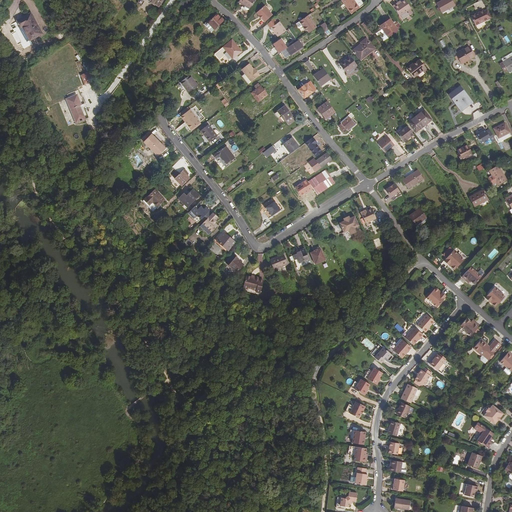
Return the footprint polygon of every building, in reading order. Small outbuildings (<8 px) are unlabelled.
[(188,0),(181,0),(178,5),(183,8),(188,0)] [(249,9),(254,0),(239,0),(238,2),(249,9)] [(359,8),(353,0),(341,0),(351,14),(359,8)] [(399,16),(410,9),(404,0),(401,2),(398,4),(397,3),(392,6),(399,16)] [(455,5),(451,0),(442,0),(436,3),(438,6),(436,7),(438,11),(440,10),(442,13),(455,5)] [(257,15),(259,16),(260,18),(261,18),(263,20),(264,20),(272,14),(264,4),(256,11),(258,14),(257,15)] [(475,25),(491,18),(487,9),(484,11),(483,10),(470,16),(475,25)] [(43,34),(31,11),(16,20),(20,28),(22,28),(30,41),(43,34)] [(224,20),(218,13),(205,25),(211,32),(213,30),(214,30),(224,20)] [(317,28),(308,15),(299,22),(302,26),(306,31),(307,30),(309,33),(317,28)] [(386,35),(400,26),(396,19),(392,22),(390,19),(379,26),(386,35)] [(285,32),(278,22),(270,28),(272,32),(273,31),(277,37),(285,32)] [(329,29),(324,22),(320,25),(325,32),(329,29)] [(386,35),(379,26),(372,32),(376,37),(379,35),(383,41),(387,38),(386,35)] [(373,48),(366,38),(357,44),(358,45),(352,50),(360,60),(371,52),(370,51),(373,48)] [(238,49),(234,44),(235,43),(232,40),(215,54),(219,59),(225,55),(224,53),(227,51),(231,57),(233,59),(242,51),(239,48),(238,49)] [(286,58),(302,47),(298,40),(281,52),(286,58)] [(474,57),(468,46),(455,53),(458,59),(461,64),(474,57)] [(346,73),(356,65),(350,57),(345,61),(344,60),(339,64),(346,73)] [(511,69),(511,57),(503,63),(508,71),(511,69)] [(410,65),(406,68),(414,78),(423,71),(423,72),(426,69),(419,60),(414,64),(411,66),(410,65)] [(259,75),(255,71),(254,72),(252,69),(248,64),(241,70),(244,74),(241,76),(247,84),(250,82),(259,75)] [(348,76),(359,68),(356,65),(346,73),(345,75),(346,76),(347,77),(348,76)] [(320,86),(330,79),(324,69),(323,69),(313,76),(320,86)] [(189,93),(198,86),(195,81),(189,75),(180,82),(185,88),(189,93)] [(504,85),(500,79),(495,82),(498,88),(504,85)] [(315,88),(310,81),(307,83),(313,91),(315,88)] [(313,91),(307,83),(297,90),(304,99),(313,92),(313,91)] [(267,95),(260,86),(258,84),(254,86),(256,89),(251,93),(255,98),(256,96),(260,100),(267,95)] [(472,102),(460,87),(449,95),(461,110),(472,102)] [(215,92),(212,89),(188,108),(191,111),(215,92)] [(77,93),(65,98),(76,124),(86,120),(80,106),(82,105),(77,93)] [(220,102),(225,107),(229,104),(224,99),(220,102)] [(335,112),(327,101),(317,108),(325,119),(335,112)] [(285,120),(291,115),(284,106),(274,113),(278,118),(279,117),(282,122),(285,120)] [(431,120),(424,110),(416,116),(423,126),(431,120)] [(291,115),(285,120),(289,125),(295,120),(291,115)] [(356,124),(348,115),(346,117),(341,121),(340,122),(341,124),(339,125),(345,132),(347,130),(345,128),(350,124),(353,127),(356,124)] [(423,126),(416,116),(408,122),(416,132),(423,126)] [(505,123),(494,129),(499,139),(510,133),(505,123)] [(217,135),(208,124),(200,130),(203,134),(204,134),(209,141),(217,135)] [(403,142),(407,139),(413,134),(407,126),(401,130),(400,130),(396,133),(403,142)] [(490,140),(491,143),(495,141),(490,128),(475,134),(479,145),(490,140)] [(166,148),(151,133),(143,141),(157,156),(166,148)] [(376,143),(386,137),(384,134),(374,140),(376,143)] [(384,153),(389,148),(394,145),(387,136),(382,140),(377,144),(384,153)] [(290,154),(299,147),(291,137),(283,144),(287,150),(290,154)] [(315,157),(322,152),(311,138),(304,143),(315,157)] [(266,158),(276,151),(272,145),(262,153),(266,158)] [(467,145),(457,150),(460,156),(458,156),(460,160),(465,158),(465,159),(473,155),(467,145)] [(234,158),(226,146),(213,156),(215,159),(219,156),(223,160),(226,164),(234,158)] [(302,152),(299,149),(292,155),(294,158),(302,152)] [(314,159),(308,163),(314,172),(332,160),(327,153),(316,161),(314,159)] [(499,165),(489,171),(498,186),(508,180),(499,165)] [(174,179),(181,186),(189,178),(186,174),(187,173),(184,170),(183,171),(180,168),(172,176),(174,178),(174,179)] [(326,170),(308,182),(315,192),(313,193),(315,195),(334,182),(326,170)] [(423,178),(418,170),(403,180),(408,188),(423,178)] [(231,182),(227,176),(221,180),(226,186),(231,182)] [(394,180),(383,188),(392,200),(400,193),(394,180)] [(283,183),(278,186),(281,191),(286,188),(283,183)] [(187,207),(198,195),(196,193),(193,189),(190,192),(187,189),(179,198),(181,200),(187,207)] [(164,200),(154,190),(143,200),(148,205),(152,202),(158,207),(164,200)] [(483,190),(469,198),(474,207),(488,199),(483,190)] [(268,212),(277,205),(274,201),(265,208),(268,212)] [(210,210),(209,210),(206,207),(203,210),(202,209),(202,208),(198,204),(191,212),(197,217),(197,216),(201,220),(210,210)] [(271,216),(280,210),(277,205),(268,212),(271,216)] [(45,215),(39,209),(36,211),(42,217),(45,215)] [(419,209),(409,216),(415,225),(425,218),(419,209)] [(365,228),(376,224),(374,219),(370,210),(369,210),(368,210),(366,210),(366,212),(364,212),(363,210),(358,212),(363,224),(365,228)] [(216,225),(214,223),(215,221),(214,220),(217,217),(213,213),(206,220),(200,225),(209,233),(216,225)] [(358,231),(352,217),(347,219),(346,216),(340,219),(341,221),(336,224),(343,238),(348,236),(349,238),(354,235),(353,233),(358,231)] [(235,242),(223,233),(216,241),(228,250),(235,242)] [(464,260),(450,247),(444,255),(447,258),(444,261),(450,266),(451,265),(452,266),(451,267),(454,269),(456,269),(464,260)] [(312,251),(308,252),(313,264),(323,260),(318,248),(315,250),(315,249),(312,250),(312,251)] [(303,249),(296,251),(295,252),(295,253),(291,255),(292,260),(296,259),(297,263),(302,261),(303,262),(308,260),(303,249)] [(239,259),(233,254),(226,262),(236,272),(243,264),(238,260),(239,259)] [(282,256),(276,258),(267,261),(270,270),(285,265),(282,256)] [(481,277),(470,268),(462,277),(467,281),(469,279),(471,281),(471,283),(473,284),(474,284),(475,284),(481,277)] [(259,294),(262,282),(258,281),(258,279),(253,279),(253,280),(249,279),(244,278),(242,289),(251,291),(252,290),(255,290),(255,294),(259,294)] [(497,306),(505,297),(494,287),(485,297),(491,303),(492,302),(493,303),(493,304),(495,306),(497,306)] [(437,307),(446,297),(440,292),(438,291),(439,290),(436,288),(435,288),(427,298),(437,307)] [(425,332),(435,321),(427,314),(418,325),(425,332)] [(471,335),(479,326),(474,322),(472,324),(470,322),(470,320),(468,319),(467,319),(466,319),(460,325),(471,335)] [(394,327),(401,332),(403,329),(397,324),(394,327)] [(414,346),(423,335),(415,328),(405,338),(414,346)] [(412,348),(403,340),(393,351),(401,357),(407,351),(408,352),(412,348)] [(489,348),(486,346),(487,345),(481,340),(473,349),(482,356),(483,356),(488,360),(501,345),(495,340),(489,347),(489,348)] [(387,359),(391,354),(383,348),(375,357),(382,363),(384,360),(383,359),(385,357),(387,359)] [(511,358),(511,359),(511,358),(511,354),(509,352),(501,361),(510,369),(511,365),(511,358)] [(445,361),(438,355),(436,357),(443,363),(445,361)] [(437,370),(443,363),(436,357),(430,364),(437,370)] [(375,368),(368,379),(377,384),(384,373),(375,368)] [(428,380),(432,375),(431,375),(432,372),(425,368),(423,371),(422,370),(420,373),(418,376),(415,380),(416,380),(420,383),(419,385),(422,388),(424,386),(425,385),(427,384),(428,382),(428,380)] [(364,394),(370,384),(361,378),(359,382),(355,389),(364,394)] [(413,401),(418,389),(409,384),(403,396),(413,401)] [(363,410),(365,406),(355,401),(353,406),(350,414),(358,417),(360,413),(362,410),(363,410)] [(411,406),(402,402),(397,413),(406,418),(411,406)] [(503,414),(493,405),(484,416),(495,425),(498,420),(499,418),(500,418),(503,414)] [(392,421),(388,433),(397,436),(401,424),(392,421)] [(490,441),(491,438),(494,434),(478,423),(474,428),(480,432),(479,433),(480,436),(481,436),(478,441),(489,449),(493,443),(491,442),(490,441)] [(364,445),(366,432),(355,431),(354,439),(353,444),(364,445)] [(390,442),(388,453),(398,455),(400,444),(390,442)] [(366,455),(367,449),(356,447),(354,461),(367,463),(367,458),(366,458),(366,455)] [(482,456),(472,452),(467,465),(477,468),(479,463),(478,463),(479,461),(480,461),(482,456)] [(392,461),(390,472),(401,473),(403,463),(392,461)] [(366,469),(358,468),(355,484),(366,486),(367,475),(365,474),(366,469)] [(396,479),(393,478),(392,483),(394,483),(393,490),(403,491),(405,481),(398,479),(396,479)] [(476,494),(477,486),(466,484),(464,495),(473,497),(474,493),(476,494)] [(356,502),(357,494),(349,492),(348,497),(345,498),(341,498),(340,506),(345,507),(348,507),(349,503),(352,501),(356,502)] [(411,501),(396,498),(395,508),(409,510),(411,501)] [(511,511),(511,504),(503,503),(503,508),(502,511),(511,511)]
